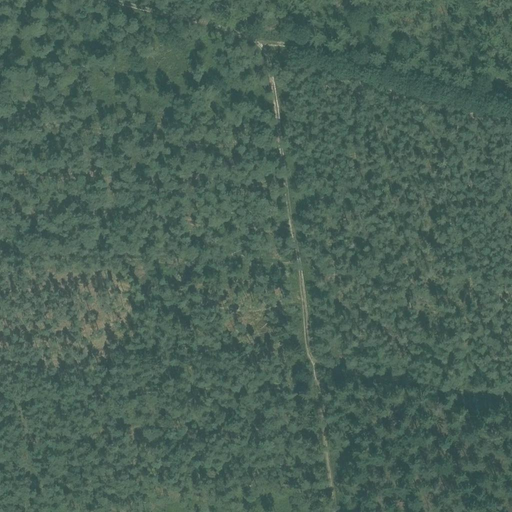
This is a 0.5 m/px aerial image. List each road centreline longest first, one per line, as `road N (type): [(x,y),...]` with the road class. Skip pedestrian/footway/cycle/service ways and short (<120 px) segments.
road 1 (track): [(268,40),(333,511)]
road 2 (track): [(108,0),(511,105)]
